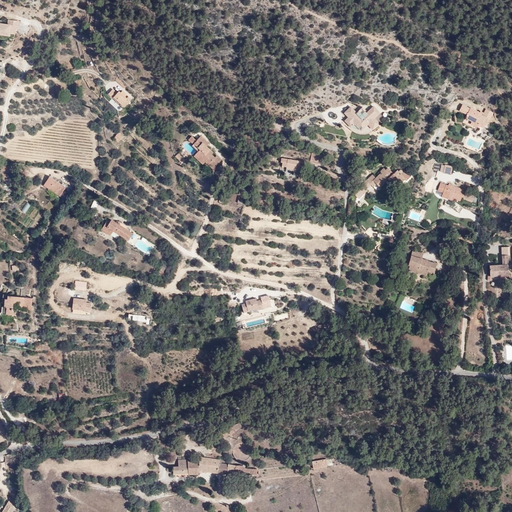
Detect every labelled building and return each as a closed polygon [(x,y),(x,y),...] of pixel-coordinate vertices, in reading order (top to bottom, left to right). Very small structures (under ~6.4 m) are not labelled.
[(0,35),(10,37),(10,35),(11,29),(17,30),(18,30),(20,22),(10,21),(9,26),(0,25),(0,35)] [(123,101),(127,105),(133,99),(123,90),(119,95),(113,89),(108,93),(115,99),(116,98),(122,103),(123,101)] [(115,99),(124,108),(127,105),(123,101),(122,103),(116,98),(115,99)] [(349,117),(346,120),(352,127),(356,124),(362,130),(369,124),(373,129),(380,123),(375,118),(381,113),(374,107),(368,113),(363,108),(357,113),(352,107),(345,113),(349,117)] [(486,118),(486,117),(473,110),(472,111),(466,107),(462,113),(469,117),(467,123),(456,117),(457,126),(466,126),(478,133),(479,130),(483,132),(484,130),(486,131),(490,122),(492,121),(486,118)] [(486,118),(492,121),(495,114),(489,111),(486,117),(486,118)] [(210,152),(212,150),(206,145),(209,143),(200,135),(196,139),(192,136),(189,139),(193,143),(194,142),(200,148),(198,151),(195,154),(200,158),(201,157),(206,161),(208,159),(211,162),(209,164),(213,168),(221,159),(217,155),(215,157),(212,154),(210,152)] [(193,143),(192,144),(198,151),(200,148),(194,142),(193,143)] [(185,159),(179,153),(176,156),(181,162),(185,159)] [(200,158),(195,154),(194,155),(203,164),(206,161),(201,157),(200,158)] [(312,154),(311,160),(323,162),(324,156),(312,154)] [(296,170),(297,160),(281,158),(281,162),(283,163),(282,167),(286,167),(286,168),(296,170)] [(446,167),(445,173),(445,174),(453,176),(455,168),(447,166),(446,167)] [(382,172),(378,175),(403,183),(406,180),(407,182),(412,178),(407,172),(406,173),(405,172),(401,171),(400,172),(398,171),(394,175),(388,168),(386,170),(384,168),(381,171),(382,172)] [(403,183),(378,175),(376,178),(373,175),(367,180),(373,187),(377,184),(380,188),(388,181),(395,188),(397,187),(403,193),(408,189),(403,183)] [(55,191),(61,195),(64,197),(67,193),(64,191),(67,186),(62,182),(55,191)] [(450,198),(457,201),(463,203),(465,200),(474,203),(476,197),(467,193),(467,192),(456,188),(457,187),(450,184),(449,186),(442,184),(439,191),(444,194),(442,198),(449,200),(450,198)] [(25,212),(31,206),(27,202),(21,209),(25,212)] [(446,203),(445,206),(447,207),(452,209),(456,211),(461,215),(464,209),(457,204),(455,207),(446,203)] [(133,232),(112,218),(110,221),(108,219),(101,230),(110,236),(113,230),(128,239),(133,232)] [(434,273),(437,264),(428,261),(428,262),(422,261),(422,259),(423,254),(412,251),(408,265),(410,266),(419,269),(418,271),(427,274),(428,271),(434,273)] [(491,266),(492,276),(496,276),(511,275),(510,263),(509,255),(503,256),(504,265),(491,266)] [(409,271),(427,276),(427,274),(418,271),(419,269),(410,266),(409,271)] [(18,287),(18,294),(7,294),(6,297),(3,296),(3,301),(3,302),(2,305),(5,306),(5,313),(14,314),(15,306),(12,306),(13,301),(17,301),(17,305),(22,306),(26,307),(26,308),(30,308),(31,296),(24,295),(24,294),(24,292),(23,289),(22,287),(18,287)] [(86,299),(76,298),(76,301),(73,301),(72,308),(85,309),(85,311),(90,311),(91,303),(86,302),(86,299)] [(239,305),(241,312),(245,312),(245,311),(255,309),(255,311),(260,310),(259,302),(254,302),(254,300),(243,301),(244,304),(239,305)] [(232,434),(231,432),(226,429),(218,432),(220,438),(220,439),(232,434)] [(257,472),(256,467),(256,466),(244,467),(242,464),(227,462),(227,464),(221,463),(222,459),(213,458),(213,462),(200,460),(197,459),(188,460),(187,459),(178,459),(178,465),(173,466),(174,472),(189,471),(189,472),(198,472),(198,468),(240,476),(242,471),(257,472)] [(328,460),(314,463),(315,471),(329,468),(328,460)] [(12,511),(16,506),(9,501),(2,511),(12,511)]
